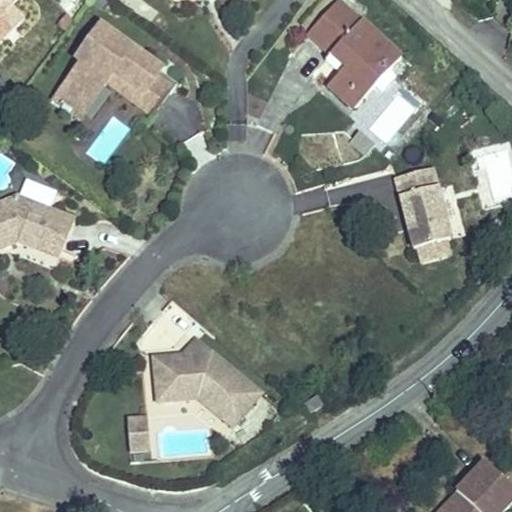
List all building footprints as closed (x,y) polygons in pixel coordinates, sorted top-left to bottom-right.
[(330,56),(345,70),(328,88),(346,105),(353,97),(366,100),(376,90),(382,95),(396,80),(390,74),(402,61),(338,3),(307,35),(330,56)] [(96,45),(54,102),(63,109),(62,111),(69,116),(71,114),(80,121),(107,85),(148,115),(167,89),(126,59),(132,51),(100,28),(91,41),(96,45)] [(75,62),(81,66),(96,45),(91,41),(75,62)] [(132,51),(126,59),(156,81),(162,73),(132,51)] [(326,61),(341,75),(345,70),(330,56),(326,61)] [(346,105),(355,113),(366,100),(353,97),(346,105)] [(376,147),(359,133),(349,145),(365,159),(376,147)] [(446,243),(450,242),(432,171),(395,180),(406,222),(411,221),(413,229),(408,230),(413,252),(417,251),(446,243)] [(0,205),(0,250),(6,248),(2,238),(15,233),(21,235),(17,244),(39,253),(42,244),(62,252),(75,222),(17,199),(0,205)] [(2,238),(6,248),(17,244),(21,235),(15,233),(2,238)] [(421,265),(450,258),(446,243),(417,251),(421,265)] [(39,253),(59,261),(62,252),(42,244),(39,253)] [(159,404),(198,401),(233,429),(260,396),(196,343),(183,358),(185,360),(182,364),(176,359),(155,361),(159,404)] [(304,406),(310,414),(322,406),(316,398),(304,406)] [(130,453),(150,452),(147,422),(127,424),(130,453)] [(504,511),(511,504),(511,491),(483,465),(455,494),(463,501),(453,511),(504,511)] [(453,511),(463,501),(455,494),(438,511),(453,511)]
